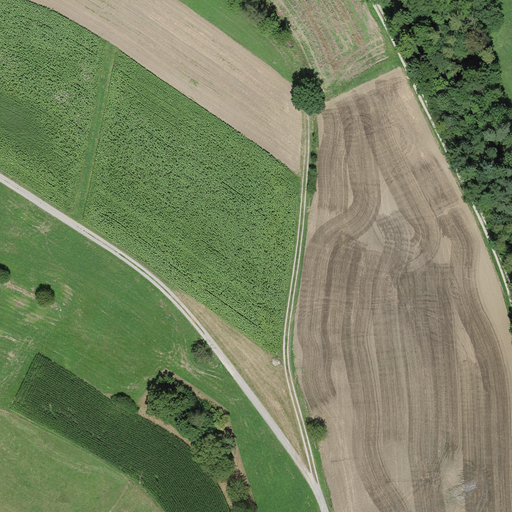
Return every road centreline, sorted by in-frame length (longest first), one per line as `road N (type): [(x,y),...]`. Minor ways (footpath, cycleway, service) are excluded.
road 1 (track): [(0,177),(130,262),(191,318),(323,511)]
road 2 (track): [(312,486),(283,356),(305,110)]
road 3 (track): [(372,0),(511,299)]
road 4 (track): [(231,0),(287,60),(305,110)]
